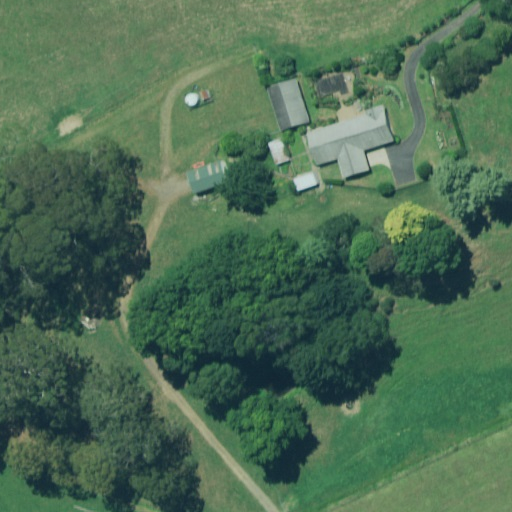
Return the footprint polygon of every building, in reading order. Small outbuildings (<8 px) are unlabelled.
[(312,129),(299,86),(269,96),(282,138),(312,129)] [(203,111),(204,108),(204,105),(202,102),(200,100),(198,98),(195,98),(192,98),(189,99),(187,102),(185,104),(184,107),(185,110),(186,113),(188,115),(191,117),(194,117),(197,117),(200,116),(202,114),(203,111)] [(397,148),(387,114),(369,120),(369,122),(310,141),(319,172),(340,166),(346,185),(373,177),(367,157),(397,148)] [(291,168),(284,146),(271,151),(278,172),(291,168)] [(232,189),(225,168),(188,181),(195,202),(232,189)] [(322,191),(318,180),(297,186),(301,198),(322,191)]
